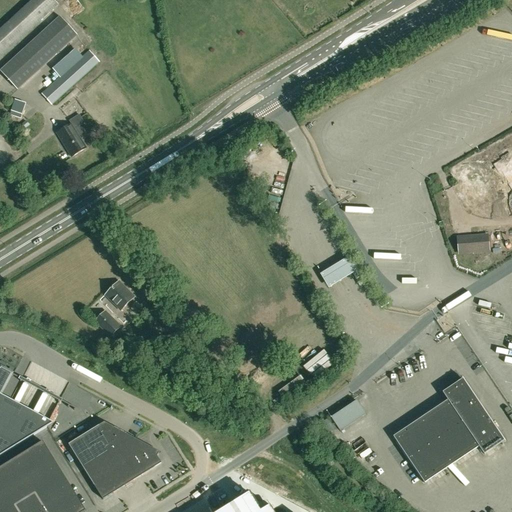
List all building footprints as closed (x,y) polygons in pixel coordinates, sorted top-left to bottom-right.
[(33,0),(0,29),(0,57),(59,4),(55,0),(33,0)] [(77,35),(60,17),(1,72),(18,90),(77,35)] [(42,94),(51,104),(99,62),(90,51),(42,94)] [(80,127),(75,130),(72,124),(57,133),(72,157),(86,148),(81,139),(85,137),(80,127)] [(329,288),(357,270),(349,258),(320,275),(329,288)] [(122,310),(135,297),(119,282),(106,294),(122,310)] [(111,336),(121,326),(105,311),(95,321),(111,336)] [(167,350),(175,347),(170,335),(162,337),(167,350)] [(12,374),(2,368),(0,369),(0,456),(54,423),(1,394),(12,374)] [(485,454),(505,440),(463,378),(443,392),(448,399),(393,436),(425,483),(480,446),(485,454)] [(357,401),(332,418),(340,431),(366,415),(357,401)] [(123,437),(121,433),(113,428),(110,431),(106,424),(106,423),(104,423),(68,445),(103,500),(114,494),(113,493),(129,483),(160,464),(152,451),(154,450),(143,444),(136,449),(132,442),(134,440),(126,435),(123,437)] [(85,511),(86,511),(43,442),(0,469),(0,511),(85,511)] [(274,511),(270,506),(261,511),(250,493),(231,505),(232,506),(223,511),(222,511),(274,511)]
